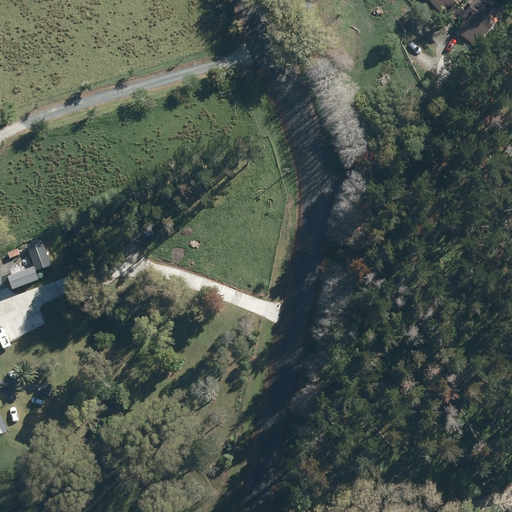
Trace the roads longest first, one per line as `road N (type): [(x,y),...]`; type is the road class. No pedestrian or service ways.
road 1 (unclassified): [(244,0),(296,120),(313,191),(297,317),(255,511)]
road 2 (unknown): [(0,323),(125,273),(189,280),(297,314)]
